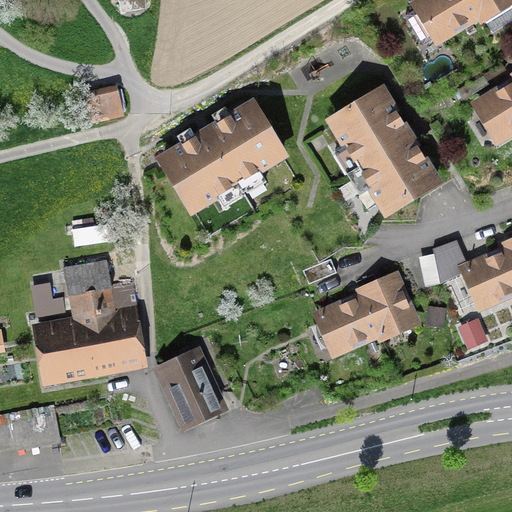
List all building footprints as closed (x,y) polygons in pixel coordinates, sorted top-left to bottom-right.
[(426,47),(479,13),(470,0),(423,0),(405,12),(426,47)] [(511,0),(470,0),(479,13),(492,33),(511,20),(511,0)] [(454,179),(392,81),(332,119),(394,217),(454,179)] [(511,82),(478,102),(499,138),(511,130),(511,82)] [(122,110),(117,88),(90,95),(95,116),(122,110)] [(163,156),(200,216),(298,155),(261,96),(163,156)] [(450,244),(433,248),(439,281),(457,278),(450,244)] [(489,320),(511,309),(511,245),(464,267),(489,320)] [(37,320),(50,390),(159,370),(146,301),(123,305),(113,255),(69,263),(78,313),(37,320)] [(332,258),(302,269),(308,284),(337,272),(332,258)] [(363,291),(385,344),(386,345),(430,326),(405,268),(361,286),(363,291)] [(363,291),(320,309),(342,362),(385,344),(363,291)] [(0,342),(0,368),(19,365),(15,340),(0,342)] [(238,411),(209,348),(163,368),(191,432),(238,411)] [(67,409),(0,415),(0,457),(72,450),(67,409)]
